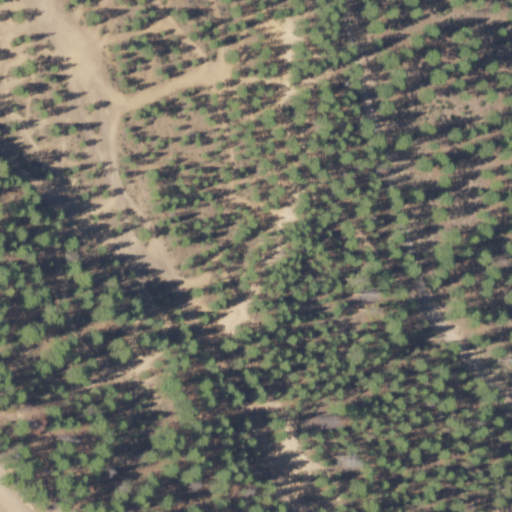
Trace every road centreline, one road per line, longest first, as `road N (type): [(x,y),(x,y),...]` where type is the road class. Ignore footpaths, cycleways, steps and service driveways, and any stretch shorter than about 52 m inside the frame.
road 1 (track): [(302,511),(119,191),(32,0)]
road 2 (residential): [(511,404),(440,323),(421,289),(340,0)]
road 3 (track): [(167,275),(66,209),(0,151)]
